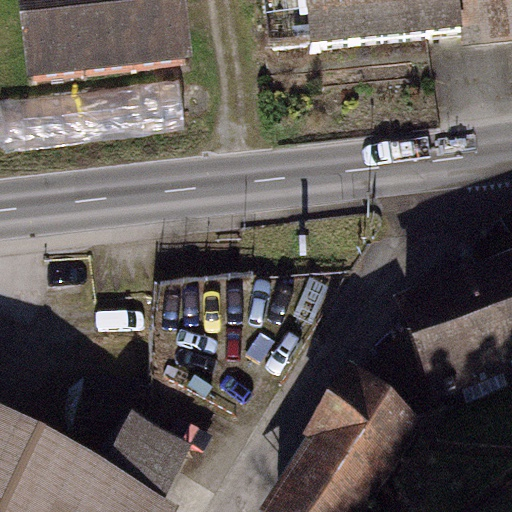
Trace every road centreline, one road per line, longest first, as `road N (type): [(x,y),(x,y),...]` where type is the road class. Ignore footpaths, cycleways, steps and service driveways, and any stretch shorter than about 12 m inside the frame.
road 1 (tertiary): [(473,158),(0,211)]
road 2 (residential): [(243,511),(388,303),(473,158)]
road 3 (unknown): [(243,0),(283,180)]
